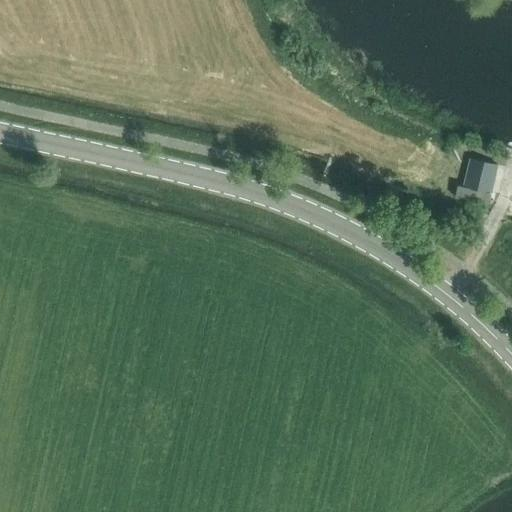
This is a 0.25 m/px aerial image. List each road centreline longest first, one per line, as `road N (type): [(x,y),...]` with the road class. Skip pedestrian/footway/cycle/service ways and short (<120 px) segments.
road 1 (secondary): [(0,134),(208,180),(304,211),(392,256),(511,356)]
road 2 (track): [(447,296),(479,248),(511,166)]
